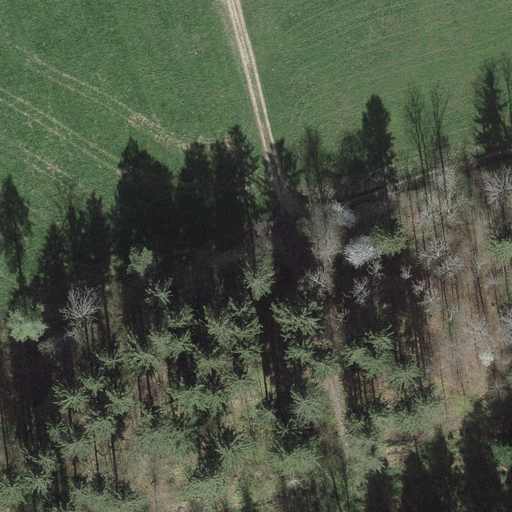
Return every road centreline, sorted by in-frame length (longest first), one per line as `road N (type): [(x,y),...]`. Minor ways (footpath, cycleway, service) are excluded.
road 1 (track): [(231,0),(344,448),(326,479),(220,511)]
road 2 (track): [(289,220),(511,153)]
